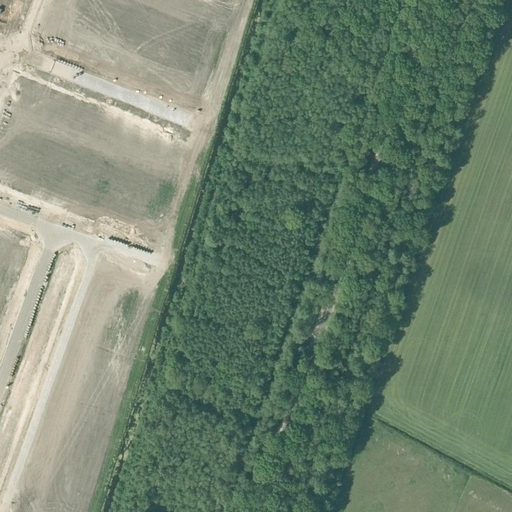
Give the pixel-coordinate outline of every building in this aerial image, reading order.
[(124,56),(116,76),(129,82),(137,62),(124,56)] [(175,72),(165,96),(179,101),(188,78),(175,72)] [(28,88),(21,105),(31,109),(38,92),(28,88)] [(38,92),(31,109),(41,113),(48,96),(38,92)] [(48,96),(41,113),(51,117),(58,100),(48,96)] [(58,100),(51,117),(62,121),(69,104),(58,100)] [(80,108),(73,126),(83,130),(90,112),(80,108)] [(90,112),(83,130),(94,134),(101,116),(90,112)] [(101,116),(94,134),(104,138),(111,120),(101,116)] [(111,120),(104,138),(114,142),(121,124),(111,120)] [(133,129),(126,146),(136,150),(143,133),(133,129)] [(143,133),(136,150),(146,154),(153,137),(143,133)] [(153,137),(146,154),(156,158),(163,141),(153,137)] [(163,141),(156,158),(167,162),(174,145),(163,141)] [(8,156),(0,176),(0,177),(10,181),(16,167),(22,170),(27,158),(20,155),(18,160),(8,156)] [(27,158),(22,170),(28,172),(23,186),(33,190),(41,170),(31,166),(33,161),(27,158)] [(41,170),(33,190),(44,194),(49,180),(55,183),(60,171),(53,169),(51,174),(41,170)] [(60,171),(55,183),(61,185),(56,199),(66,203),(74,183),(65,179),(67,174),(60,171)] [(74,183),(66,203),(77,208),(83,193),(88,196),(93,184),(86,182),(84,187),(74,183)] [(93,184),(88,196),(95,198),(89,212),(100,216),(108,196),(98,192),(100,187),(93,184)] [(108,196),(100,216),(110,221),(116,207),(122,209),(126,198),(120,195),(118,200),(108,196)] [(126,198),(122,209),(128,212),(122,226),(133,230),(141,209),(131,205),(133,200),(126,198)] [(141,209),(133,230),(143,234),(149,220),(155,222),(160,211),(153,208),(151,213),(141,209)] [(53,406),(46,427),(66,435),(72,420),(80,423),(85,409),(67,403),(64,410),(53,406)]
